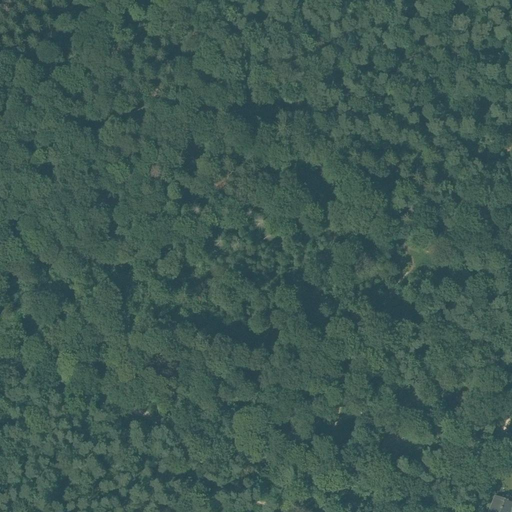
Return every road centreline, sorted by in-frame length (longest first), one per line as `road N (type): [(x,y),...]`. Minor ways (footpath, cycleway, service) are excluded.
road 1 (track): [(213,0),(358,178),(385,217),(398,267),(309,486)]
road 2 (track): [(0,353),(378,511)]
road 3 (unknown): [(309,486),(302,497),(274,501),(232,496),(0,398)]
road 4 (track): [(71,0),(0,128)]
road 5 (track): [(398,267),(443,252),(511,183)]
road 6 (track): [(111,202),(0,151)]
